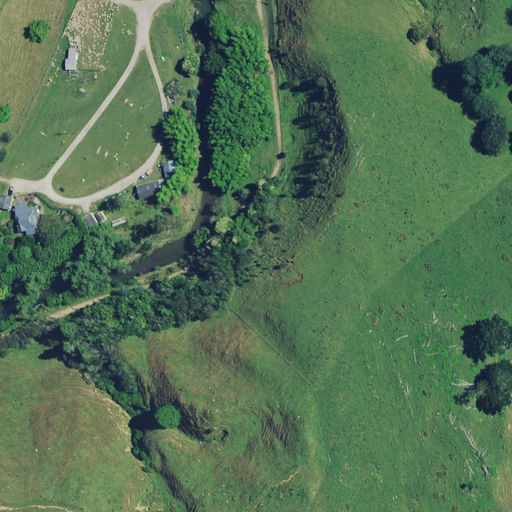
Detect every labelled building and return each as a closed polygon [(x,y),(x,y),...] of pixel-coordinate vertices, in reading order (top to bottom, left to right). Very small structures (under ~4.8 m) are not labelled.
[(77,49),(69,49),(69,59),(66,59),(66,69),(77,69),(77,49)] [(183,168),(181,159),(164,162),(167,182),(179,180),(178,169),(183,168)] [(169,192),(166,179),(138,186),(142,199),(169,192)] [(13,198),(2,195),(0,201),(0,207),(10,210),(13,198)] [(28,208),(28,203),(16,205),(20,232),(27,231),(28,235),(39,234),(38,225),(41,225),(38,206),(28,208)] [(107,219),(102,212),(96,216),(101,223),(107,219)] [(98,225),(92,213),(83,218),(89,230),(98,225)] [(125,222),(123,217),(111,222),(113,227),(125,222)]
